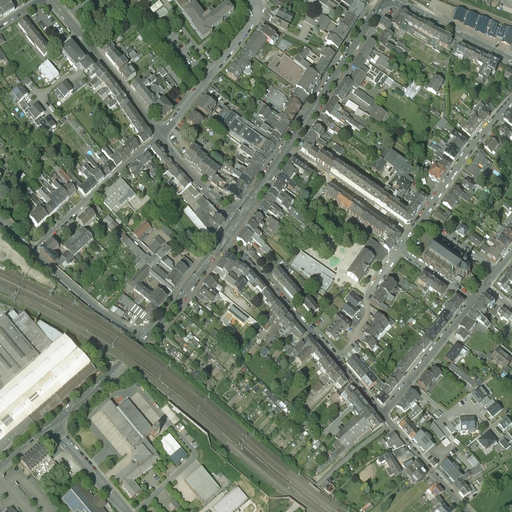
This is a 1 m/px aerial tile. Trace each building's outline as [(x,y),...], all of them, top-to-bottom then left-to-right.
[(123,0),(131,10),(137,11),(137,9),(141,6),(137,1),(138,0),(123,0)] [(144,0),(148,3),(152,0),(173,0),(183,12),(182,12),(191,24),(191,25),(203,40),(212,33),(210,31),(222,22),(222,21),(234,12),(227,3),(214,13),(211,10),(204,16),(194,3),(192,5),(187,0),(144,0)] [(284,3),(279,0),(275,0),(273,3),(281,8),(284,3)] [(364,9),(351,0),(348,4),(353,7),(348,14),(357,20),(364,9)] [(350,0),(351,0),(364,9),(368,0),(350,0)] [(7,1),(0,5),(0,11),(3,16),(14,10),(7,1)] [(144,12),(148,17),(162,6),(158,1),(144,12)] [(338,7),(329,1),(325,6),(335,12),(335,11),(336,11),(338,7)] [(163,7),(156,12),(161,18),(167,13),(163,7)] [(338,8),(338,7),(336,11),(335,11),(345,18),(344,18),(345,19),(343,22),(340,21),(337,25),(340,27),(349,32),(357,20),(348,14),(338,8)] [(286,11),(279,8),(278,10),(276,9),(276,10),(274,11),(273,13),(273,15),(273,16),(274,17),(278,10),(285,14),(286,11)] [(498,24),(458,8),(454,19),(462,22),(463,19),(466,20),(465,25),(473,28),(475,24),(478,25),(476,30),(484,33),(486,28),(489,29),(487,36),(495,39),(496,37),(503,39),(501,43),(509,46),(511,39),(511,29),(503,26),(501,29),(496,27),(498,24)] [(293,19),(286,15),(285,14),(278,10),(274,17),(290,25),(293,19)] [(411,17),(400,10),(397,15),(405,20),(404,21),(408,24),(411,17)] [(390,24),(392,26),(398,29),(398,28),(404,32),(405,32),(410,35),(413,31),(414,28),(413,27),(408,24),(404,21),(405,20),(397,15),(390,24)] [(325,18),(322,16),(318,22),(326,27),(326,28),(330,21),(325,18)] [(290,25),(274,17),(271,24),(286,31),(290,25)] [(417,20),(411,17),(408,24),(413,27),(417,20)] [(35,30),(25,18),(18,24),(27,36),(35,30)] [(317,24),(308,18),(305,23),(315,28),(317,25),(317,24)] [(390,24),(383,19),(380,23),(389,29),(391,26),(392,27),(392,26),(390,24)] [(422,23),(417,20),(413,27),(414,28),(418,31),(422,23)] [(326,27),(318,22),(317,24),(317,25),(315,28),(323,33),(326,28),(326,27)] [(389,29),(380,23),(378,26),(385,31),(387,32),(389,29)] [(437,32),(422,23),(418,31),(433,40),(437,32)] [(273,46),(278,39),(262,27),(257,34),(267,41),(273,46)] [(349,32),(340,27),(336,32),(334,31),(330,37),(342,45),(349,32)] [(418,31),(414,28),(413,31),(428,41),(426,44),(427,45),(429,47),(433,40),(418,31)] [(27,36),(26,37),(34,45),(35,45),(42,39),(35,30),(27,36)] [(405,33),(399,30),(397,33),(400,35),(399,36),(402,38),(405,33)] [(385,31),(380,37),(388,42),(390,39),(392,35),(387,32),(385,31)] [(433,40),(429,47),(432,49),(435,44),(436,45),(437,46),(443,35),(437,32),(433,40)] [(255,38),(251,43),(250,42),(245,50),(244,51),(245,52),(253,59),(254,59),(255,57),(267,41),(257,34),(254,37),(255,38)] [(437,46),(435,50),(438,52),(441,47),(439,46),(439,45),(447,49),(448,49),(451,43),(449,42),(451,39),(443,35),(437,46)] [(330,37),(328,36),(327,36),(325,39),(325,40),(328,41),(327,42),(326,44),(327,45),(338,51),(342,45),(330,37)] [(396,49),(386,44),(388,42),(380,37),(376,44),(390,51),(393,53),(398,56),(401,52),(396,49)] [(42,39),(35,45),(44,56),(51,51),(42,39)] [(70,40),(61,47),(58,49),(60,52),(61,53),(62,52),(67,59),(69,62),(80,52),(70,40)] [(451,43),(448,49),(447,49),(451,51),(455,41),(453,40),(451,43)] [(375,45),(369,41),(364,48),(370,53),(372,50),(375,45)] [(398,43),(395,41),(394,42),(397,44),(397,46),(402,49),(403,50),(407,53),(409,50),(404,46),(398,43)] [(458,43),(452,54),(454,55),(458,47),(459,47),(460,44),(458,43)] [(460,44),(459,47),(458,47),(454,55),(456,56),(457,55),(459,56),(458,58),(462,60),(463,58),(468,48),(460,44)] [(110,45),(102,51),(105,55),(113,49),(110,45)] [(338,51),(327,45),(325,48),(329,50),(328,51),(327,52),(328,53),(334,57),(338,51)] [(310,51),(305,47),(300,52),(298,54),(297,54),(296,55),(297,55),(297,56),(303,60),(310,51)] [(370,53),(364,48),(358,57),(366,62),(368,64),(370,61),(372,62),(374,59),(371,57),(373,54),(370,53)] [(476,51),(468,48),(463,58),(470,62),(471,60),(476,51)] [(113,49),(105,55),(109,60),(117,54),(115,51),(113,49)] [(131,50),(123,56),(123,57),(124,59),(132,52),(131,50)] [(389,60),(381,54),(379,55),(373,50),(372,50),(370,53),(373,54),(373,55),(379,59),(381,60),(386,64),(389,60)] [(483,55),(476,51),(471,60),(476,63),(476,62),(479,63),(483,55)] [(60,52),(52,59),(57,65),(63,60),(66,64),(69,62),(67,59),(62,52),(61,53),(60,52)] [(80,52),(69,62),(70,64),(71,63),(74,66),(73,67),(74,68),(77,71),(81,67),(89,61),(87,59),(86,60),(80,52)] [(124,59),(114,66),(121,74),(129,68),(125,62),(131,58),(136,55),(133,52),(132,52),(124,59)] [(253,59),(245,52),(243,54),(242,53),(240,56),(241,57),(239,58),(237,60),(233,65),(234,65),(232,68),(231,70),(231,69),(228,72),(229,73),(227,75),(236,82),(240,76),(239,75),(242,71),(247,75),(250,75),(252,72),(249,70),(251,68),(247,65),(247,66),(246,65),(248,63),(249,64),(253,59)] [(327,54),(324,52),(319,59),(321,60),(322,61),(329,66),(334,57),(328,53),(327,54)] [(410,59),(401,54),(401,53),(402,52),(401,52),(398,56),(408,62),(410,59)] [(293,61),(282,53),(279,57),(277,55),(268,69),(296,90),(297,87),(307,72),(293,61)] [(118,56),(117,54),(109,60),(114,66),(124,59),(123,57),(122,57),(120,54),(118,56)] [(492,60),(483,55),(479,63),(478,64),(483,67),(477,79),(481,82),(483,78),(492,60)] [(311,68),(302,61),(301,61),(296,57),(293,61),(307,72),(311,68)] [(366,62),(358,57),(354,63),(360,67),(364,65),(366,62)] [(381,60),(379,59),(375,63),(378,65),(379,64),(390,71),(392,67),(386,64),(381,60)] [(69,62),(66,64),(63,60),(57,65),(65,75),(74,68),(73,67),(74,66),(71,63),(70,64),(69,62)] [(492,60),(483,78),(486,79),(488,80),(491,73),(489,72),(490,70),(495,72),(499,63),(492,60)] [(47,61),(39,68),(42,73),(51,66),(47,61)] [(91,64),(89,61),(81,67),(83,70),(86,73),(87,74),(88,72),(93,78),(95,76),(102,70),(98,65),(94,69),(93,67),(91,64)] [(329,66),(322,61),(315,72),(313,76),(319,81),(322,77),(329,66)] [(368,64),(366,62),(364,65),(367,68),(370,70),(372,67),(368,64)] [(365,71),(360,67),(354,63),(352,68),(356,71),(362,75),(365,71)] [(438,68),(432,64),(429,68),(436,72),(438,68)] [(51,66),(42,73),(46,77),(55,70),(51,66)] [(157,74),(150,66),(148,68),(152,73),(155,76),(157,74)] [(136,76),(129,68),(121,74),(127,82),(136,76)] [(163,68),(159,72),(162,77),(167,73),(163,68)] [(55,70),(46,77),(50,82),(54,79),(59,74),(55,70)] [(103,70),(96,76),(98,79),(97,80),(96,80),(95,80),(90,84),(92,87),(100,81),(107,75),(103,70)] [(362,75),(356,71),(348,83),(355,88),(357,89),(365,78),(365,77),(362,75)] [(297,87),(296,90),(308,98),(310,95),(319,81),(313,76),(307,72),(297,87)] [(152,73),(147,77),(146,76),(144,77),(145,78),(143,80),(141,82),(142,83),(141,84),(138,81),(131,87),(135,92),(145,84),(153,77),(155,76),(152,73)] [(370,75),(368,73),(365,77),(365,78),(370,81),(371,80),(373,77),(370,75)] [(378,80),(376,78),(373,83),(381,88),(383,84),(387,78),(382,74),(378,80)] [(107,75),(100,81),(100,82),(102,84),(102,83),(105,86),(111,81),(107,75)] [(178,86),(168,75),(164,78),(173,90),(178,86)] [(153,77),(145,84),(148,86),(148,87),(156,80),(153,77)] [(443,83),(434,78),(432,82),(440,87),(443,83)] [(82,79),(78,83),(82,88),(86,84),(82,79)] [(348,83),(344,80),(340,87),(348,93),(352,86),(348,83)] [(432,82),(429,80),(426,84),(427,84),(438,91),(440,87),(432,82)] [(92,87),(95,90),(100,85),(100,83),(100,82),(100,81),(92,87)] [(111,81),(105,86),(104,87),(105,88),(106,87),(107,89),(99,96),(101,98),(116,86),(111,81)] [(60,86),(57,89),(61,94),(69,87),(65,82),(60,86)] [(155,86),(154,86),(149,91),(149,94),(149,95),(144,89),(144,88),(145,88),(148,86),(145,84),(135,92),(146,107),(157,97),(160,95),(164,91),(160,86),(158,87),(157,87),(156,86),(155,86)] [(438,91),(427,84),(425,89),(436,96),(438,91)] [(20,86),(11,93),(15,98),(25,89),(22,87),(20,86)] [(116,86),(101,98),(102,100),(110,93),(111,95),(118,89),(116,86)] [(69,87),(61,94),(64,98),(73,91),(69,87)] [(348,93),(340,87),(332,98),(338,102),(341,104),(348,93)] [(357,89),(355,88),(351,92),(354,93),(353,94),(369,106),(373,101),(362,93),(362,92),(357,89)] [(25,89),(15,98),(18,102),(28,95),(26,93),(27,92),(25,89)] [(118,89),(111,95),(116,101),(123,96),(118,89)] [(308,99),(294,89),(290,94),(294,96),(291,101),(296,105),(301,108),(308,99)] [(112,103),(107,106),(110,109),(116,105),(116,104),(117,103),(119,107),(120,107),(127,102),(123,96),(112,103)] [(157,97),(146,107),(149,110),(152,108),(153,109),(159,103),(157,101),(159,100),(159,99),(157,97)] [(216,105),(205,97),(197,108),(208,115),(216,105)] [(338,102),(332,98),(328,105),(334,109),(337,105),(338,104),(338,102)] [(159,103),(153,109),(156,112),(158,111),(159,112),(157,114),(162,119),(172,110),(163,100),(159,103)] [(290,125),(258,101),(256,103),(264,110),(264,109),(271,114),(264,123),(261,120),(259,119),(257,121),(273,133),(281,123),(288,128),(290,125)] [(291,101),(290,101),(287,106),(286,105),(285,107),(284,106),(283,109),(285,110),(280,117),(290,125),(298,113),(301,108),(296,105),(291,101)] [(358,107),(348,101),(345,106),(348,108),(355,113),(357,109),(358,107)] [(373,101),(369,106),(374,109),(376,107),(378,104),(373,101)] [(127,102),(120,107),(132,124),(139,119),(127,102)] [(480,103),(472,112),(475,115),(484,122),(489,116),(487,114),(489,111),(487,109),(480,103)] [(31,109),(27,112),(31,116),(41,108),(39,105),(38,106),(37,104),(31,109)] [(345,111),(337,105),(334,109),(328,105),(326,108),(332,112),(338,116),(340,118),(344,113),(345,111)] [(374,109),(369,117),(378,123),(385,113),(376,107),(374,109)] [(41,108),(31,116),(35,121),(39,117),(44,113),(43,111),(41,108)] [(242,118),(246,114),(239,108),(236,113),(242,118)] [(332,112),(326,108),(321,116),(324,118),(325,116),(325,115),(329,118),(330,117),(332,112)] [(271,114),(264,109),(264,110),(259,117),(262,119),(261,120),(264,123),(271,114)] [(364,114),(357,109),(355,113),(354,115),(357,116),(360,118),(361,119),(364,114)] [(338,116),(332,112),(330,117),(338,123),(339,122),(341,119),(340,118),(338,116)] [(199,117),(193,113),(187,121),(197,128),(201,122),(203,120),(199,117)] [(231,113),(222,126),(228,130),(235,120),(237,117),(231,113)] [(348,116),(344,113),(340,118),(341,119),(342,119),(345,122),(356,129),(359,126),(351,121),(347,118),(348,116)] [(475,115),(462,130),(470,137),(484,122),(475,115)] [(324,118),(321,116),(318,121),(320,123),(321,123),(324,125),(327,120),(324,118)] [(262,140),(238,123),(240,120),(237,117),(235,120),(228,130),(222,126),(220,129),(227,134),(230,131),(255,150),(262,140)] [(257,121),(251,117),(250,118),(252,120),(251,120),(255,123),(254,125),(255,125),(253,127),(263,134),(269,138),(270,138),(273,133),(257,121)] [(48,118),(39,125),(42,130),(52,121),(50,119),(49,119),(48,118)] [(443,118),(435,127),(441,131),(448,123),(443,118)] [(75,129),(80,125),(75,119),(70,123),(75,129)] [(132,124),(132,125),(140,136),(147,129),(139,119),(132,124)] [(270,138),(269,138),(268,140),(264,137),(262,136),(263,134),(253,127),(242,119),(240,120),(238,123),(262,140),(274,149),(277,144),(270,138)] [(52,121),(42,130),(46,134),(55,126),(54,125),(55,124),(52,121)] [(281,123),(273,133),(281,139),(288,128),(281,123)] [(365,129),(359,125),(359,126),(356,129),(362,133),(365,129)] [(340,130),(334,126),(331,130),(331,131),(337,135),(340,130)] [(324,134),(314,127),(309,134),(323,144),(328,137),(323,134),(324,134)] [(507,130),(503,127),(498,132),(508,141),(511,137),(510,137),(511,134),(507,130)] [(140,136),(138,137),(143,144),(150,138),(151,135),(147,129),(140,136)] [(255,150),(230,131),(227,134),(226,136),(242,147),(252,155),(253,152),(259,156),(260,153),(255,150)] [(281,139),(273,133),(270,138),(277,144),(281,139)] [(467,142),(456,135),(452,133),(450,137),(453,139),(464,146),(467,142)] [(323,144),(309,134),(304,141),(313,147),(315,143),(323,149),(326,145),(323,144)] [(114,136),(108,141),(111,145),(118,140),(114,136)] [(502,140),(497,136),(493,141),(500,146),(502,144),(500,142),(502,140)] [(134,141),(132,139),(127,144),(126,143),(123,146),(125,148),(130,155),(133,153),(133,152),(139,147),(134,141)] [(464,146),(453,139),(451,143),(449,146),(459,152),(464,146)] [(492,139),(484,148),(491,154),(495,149),(497,150),(500,146),(493,141),(492,139)] [(274,149),(262,140),(255,150),(260,153),(267,158),(274,149)] [(313,147),(304,141),(299,149),(315,161),(320,153),(321,152),(313,147)] [(345,151),(336,144),(332,149),(342,156),(345,151)] [(440,150),(433,145),(431,148),(436,152),(438,153),(440,150)] [(155,146),(150,150),(161,162),(162,160),(164,162),(168,159),(157,146),(155,146)] [(213,165),(206,160),(206,158),(199,153),(200,151),(193,146),(183,158),(190,163),(191,163),(192,164),(191,166),(197,171),(196,172),(203,176),(205,177),(204,178),(211,183),(215,177),(220,170),(213,165)] [(449,146),(444,154),(453,161),(457,155),(458,155),(458,154),(459,154),(459,153),(459,152),(449,146)] [(252,155),(242,147),(240,150),(253,160),(252,161),(250,164),(259,170),(264,164),(252,155)] [(116,155),(112,158),(106,150),(106,151),(104,148),(101,151),(116,169),(122,163),(116,156),(116,155)] [(125,148),(116,156),(122,163),(130,155),(125,148)] [(407,164),(390,151),(389,152),(384,149),(378,157),(379,158),(372,169),(379,174),(383,167),(390,172),(391,171),(393,172),(395,169),(400,173),(405,166),(406,165),(407,164)] [(260,153),(259,156),(253,152),(252,155),(264,164),(264,163),(267,158),(260,153)] [(336,164),(320,153),(315,161),(331,171),(336,164)] [(485,158),(479,153),(476,158),(467,170),(477,177),(482,181),(493,165),(490,163),(484,159),(485,158)] [(156,170),(151,164),(150,165),(149,164),(152,162),(145,155),(141,159),(153,173),(155,171),(156,170)] [(247,162),(239,156),(236,159),(249,168),(246,172),(254,177),(259,170),(250,164),(247,162)] [(110,163),(108,164),(106,162),(105,163),(101,158),(99,159),(101,162),(104,165),(105,167),(110,173),(115,169),(110,163)] [(153,173),(141,159),(136,164),(142,171),(145,168),(146,169),(145,170),(153,178),(156,175),(154,174),(153,173)] [(168,159),(164,162),(166,165),(160,170),(164,175),(168,172),(175,166),(168,159)] [(441,159),(439,163),(436,160),(433,165),(434,165),(445,173),(450,165),(441,159)] [(293,161),(290,162),(286,168),(296,175),(297,174),(298,172),(304,176),(302,179),(303,179),(307,182),(312,175),(293,161)] [(136,164),(128,170),(133,175),(132,176),(135,180),(138,177),(139,178),(142,175),(141,174),(143,172),(142,171),(136,164)] [(336,164),(331,171),(340,178),(346,170),(336,164)] [(97,172),(93,175),(92,174),(85,165),(82,168),(98,185),(103,180),(97,172)] [(242,177),(225,165),(223,168),(223,169),(238,179),(237,180),(239,181),(238,182),(238,183),(247,189),(251,183),(242,177)] [(406,165),(405,166),(400,173),(406,178),(413,170),(406,165)] [(445,173),(434,165),(427,175),(431,177),(430,178),(431,179),(432,180),(433,181),(435,181),(436,182),(437,180),(439,181),(445,173)] [(175,166),(168,172),(173,177),(174,177),(180,172),(175,166)] [(246,172),(238,166),(236,170),(243,174),(243,173),(244,174),(242,177),(251,183),(254,177),(246,172)] [(82,168),(82,167),(80,169),(81,170),(80,171),(87,179),(88,179),(89,180),(86,183),(92,190),(98,185),(82,168)] [(105,167),(100,172),(96,167),(94,168),(97,172),(103,180),(110,173),(105,167)] [(296,175),(286,168),(280,177),(289,183),(293,177),(297,180),(299,177),(296,175)] [(66,176),(61,169),(58,172),(68,183),(70,180),(66,176)] [(351,173),(346,170),(340,178),(353,187),(358,179),(354,175),(351,173)] [(86,183),(82,187),(80,184),(80,183),(70,172),(66,176),(70,180),(85,197),(92,190),(86,183)] [(180,172),(174,177),(176,180),(182,175),(180,172)] [(400,173),(399,173),(397,176),(400,180),(410,187),(411,185),(409,184),(411,181),(406,178),(400,173)] [(182,175),(176,180),(180,184),(186,179),(182,175)] [(219,179),(215,177),(211,183),(215,186),(219,179)] [(230,178),(228,177),(224,183),(234,189),(238,183),(237,182),(230,178)] [(289,183),(280,177),(276,183),(285,189),(287,187),(298,195),(301,191),(297,188),(289,183)] [(121,179),(100,199),(111,211),(116,206),(118,208),(121,206),(126,201),(128,199),(130,200),(135,195),(132,192),(121,179)] [(178,186),(175,188),(176,189),(177,189),(182,186),(182,187),(188,181),(186,179),(180,184),(178,186)] [(301,182),(297,188),(301,191),(307,182),(303,179),(301,182)] [(363,182),(358,179),(353,187),(365,196),(371,187),(366,184),(367,183),(364,182),(363,182)] [(473,183),(466,179),(462,185),(469,190),(472,192),(474,188),(476,185),(473,182),(473,183)] [(410,187),(400,180),(395,187),(399,190),(397,192),(400,194),(401,191),(405,193),(405,194),(410,187)] [(480,183),(475,180),(473,182),(476,185),(481,188),(483,185),(480,183)] [(188,181),(182,187),(183,188),(177,194),(177,195),(178,196),(187,188),(191,185),(188,181)] [(55,183),(54,182),(52,185),(57,190),(57,189),(59,191),(57,192),(65,202),(69,199),(61,190),(55,183)] [(224,183),(223,182),(219,188),(237,201),(239,200),(242,195),(224,183)] [(247,189),(238,183),(234,189),(242,195),(247,189)] [(293,202),(284,195),(282,195),(280,194),(282,192),(283,193),(286,189),(285,189),(276,183),(271,190),(283,200),(285,201),(291,206),(293,202)] [(54,191),(48,185),(46,187),(47,189),(51,193),(61,205),(65,202),(57,192),(55,194),(53,192),(54,191)] [(68,187),(66,185),(61,190),(69,199),(76,192),(70,185),(68,187)] [(200,195),(191,185),(187,188),(193,195),(192,196),(195,199),(200,195)] [(341,195),(329,186),(323,195),(328,198),(328,199),(330,200),(331,200),(336,203),(341,195)] [(51,193),(49,194),(46,190),(47,189),(46,187),(42,191),(57,208),(61,205),(51,193)] [(382,194),(371,187),(365,196),(376,203),(382,194)] [(382,194),(376,203),(382,207),(388,198),(385,196),(390,189),(387,187),(382,194)] [(465,195),(454,187),(448,196),(455,201),(459,196),(468,202),(470,198),(465,195)] [(42,191),(41,190),(37,193),(41,198),(42,196),(49,204),(47,206),(52,213),(57,208),(42,191)] [(271,190),(267,196),(274,201),(276,199),(281,203),(283,200),(271,190)] [(399,195),(394,202),(398,205),(402,199),(401,199),(405,193),(401,191),(400,194),(399,195)] [(47,206),(44,208),(31,193),(28,196),(35,204),(37,206),(40,209),(47,217),(52,213),(47,206)] [(388,198),(382,207),(388,211),(394,202),(399,195),(395,193),(390,200),(388,198)] [(426,200),(417,194),(413,199),(414,200),(422,206),(426,200)] [(188,207),(178,196),(177,195),(174,199),(184,210),(188,207)] [(354,204),(341,195),(336,203),(340,207),(343,209),(348,212),(354,204)] [(274,201),(267,196),(263,202),(278,215),(281,212),(272,205),(275,201),(274,201)] [(455,201),(448,196),(443,203),(451,209),(454,205),(453,205),(456,201),(455,201)] [(202,197),(196,203),(199,206),(205,200),(202,197)] [(205,200),(199,206),(200,208),(194,214),(188,207),(184,210),(183,211),(210,242),(224,222),(208,204),(205,200)] [(422,206),(414,200),(412,202),(411,201),(409,205),(410,206),(406,211),(414,216),(422,206)] [(291,206),(285,201),(282,204),(280,206),(302,224),(313,208),(307,204),(300,214),(295,210),(291,206)] [(278,215),(263,202),(259,208),(266,214),(268,211),(276,218),(278,215)] [(406,211),(406,212),(397,206),(398,205),(394,202),(388,211),(407,225),(409,224),(414,216),(406,211)] [(95,204),(89,210),(95,217),(102,211),(95,204)] [(363,210),(354,204),(348,212),(357,218),(363,210)] [(40,209),(37,211),(32,205),(25,212),(38,226),(47,217),(40,209)] [(89,210),(78,220),(84,227),(96,217),(95,217),(89,210)] [(375,219),(363,210),(357,218),(362,222),(365,224),(370,227),(375,219)] [(446,212),(444,215),(441,213),(438,211),(437,211),(433,217),(444,224),(451,215),(446,212)] [(263,219),(255,213),(250,222),(257,228),(258,226),(260,227),(260,226),(262,227),(264,225),(260,223),(263,219)] [(125,234),(108,216),(102,222),(120,240),(124,235),(125,234)] [(270,219),(267,223),(270,226),(265,232),(270,235),(278,226),(270,219)] [(388,228),(375,219),(370,227),(375,231),(374,231),(377,233),(378,233),(382,236),(383,235),(388,228)] [(511,222),(509,219),(508,219),(502,227),(511,234),(511,222)] [(145,222),(133,234),(138,239),(145,232),(147,234),(152,229),(149,226),(149,225),(147,223),(147,224),(145,222)] [(265,239),(256,230),(257,228),(250,222),(246,227),(254,234),(255,235),(263,242),(265,239)] [(173,233),(164,225),(160,229),(169,237),(173,233)] [(461,226),(456,233),(463,238),(468,231),(461,226)] [(246,227),(237,239),(246,246),(248,243),(249,244),(252,240),(250,239),(252,238),(254,234),(246,227)] [(511,240),(511,234),(502,227),(497,234),(509,244),(511,240)] [(399,235),(388,228),(383,235),(384,236),(382,238),(388,242),(386,246),(382,244),(380,247),(388,252),(389,253),(400,237),(399,235)] [(93,238),(83,229),(78,234),(87,243),(93,238)] [(145,232),(138,239),(141,242),(148,235),(147,234),(145,232)] [(482,241),(470,233),(466,239),(469,241),(468,242),(477,248),(482,241)] [(78,234),(74,238),(82,248),(87,243),(78,234)] [(255,235),(254,234),(252,238),(261,247),(260,249),(267,254),(271,250),(264,244),(263,242),(255,235)] [(494,241),(497,243),(505,250),(509,244),(497,234),(493,240),(494,241)] [(142,253),(124,235),(120,240),(119,240),(137,257),(142,253)] [(157,236),(151,242),(153,243),(149,247),(154,252),(159,247),(161,246),(164,243),(157,236)] [(82,248),(74,238),(69,242),(78,252),(82,248)] [(59,246),(52,239),(44,246),(51,253),(52,253),(59,246)] [(454,280),(460,284),(464,279),(464,277),(466,277),(468,279),(470,279),(472,276),(471,274),(469,273),(469,271),(470,270),(474,264),(468,260),(467,262),(465,260),(464,258),(465,258),(465,257),(464,257),(462,256),(462,255),(461,254),(461,255),(458,256),(454,253),(455,251),(454,251),(449,247),(448,247),(447,248),(443,245),(443,243),(442,244),(437,241),(438,240),(437,239),(436,240),(435,240),(434,240),(435,241),(433,244),(432,243),(431,244),(432,245),(431,246),(428,250),(427,252),(426,252),(427,253),(425,256),(423,255),(423,256),(424,257),(423,259),(424,259),(425,258),(430,261),(429,263),(430,263),(431,262),(435,265),(434,266),(435,267),(440,270),(441,271),(442,270),(446,273),(447,275),(446,276),(446,277),(447,276),(450,278),(449,279),(450,279),(451,278),(453,277),(455,279),(454,280)] [(377,244),(370,240),(362,252),(374,260),(380,264),(388,252),(380,247),(377,244)] [(497,243),(494,241),(492,243),(496,246),(494,249),(501,255),(505,250),(497,243)] [(69,242),(64,247),(68,251),(73,256),(78,252),(69,242)] [(51,253),(44,246),(40,250),(50,260),(54,255),(53,255),(52,253),(51,253)] [(154,252),(153,253),(155,256),(156,257),(156,256),(162,250),(159,247),(154,252)] [(184,258),(175,270),(174,267),(173,266),(174,264),(164,257),(171,251),(166,247),(162,250),(156,256),(161,261),(173,271),(182,279),(192,265),(184,258)] [(494,249),(493,248),(489,253),(488,255),(496,261),(501,255),(494,249)] [(73,256),(68,251),(62,256),(65,259),(67,262),(68,260),(73,256)] [(335,276),(301,252),(292,265),(300,271),(302,268),(305,270),(303,273),(316,282),(314,285),(325,293),(333,282),(332,281),(335,276)] [(374,260),(362,252),(356,260),(351,266),(352,267),(346,275),(358,283),(364,275),(369,269),(368,269),(374,260)] [(147,255),(144,253),(142,253),(137,257),(152,270),(154,268),(161,261),(156,256),(156,257),(155,256),(152,258),(148,254),(147,255)] [(247,269),(226,253),(222,259),(233,268),(235,267),(241,272),(243,274),(247,269)] [(58,257),(55,254),(53,255),(54,255),(50,260),(54,264),(58,260),(57,258),(58,257)] [(139,273),(127,285),(134,290),(138,285),(149,273),(152,270),(137,257),(133,261),(136,265),(134,268),(139,273)] [(65,259),(61,263),(58,266),(60,268),(67,262),(65,259)] [(233,268),(222,259),(213,272),(224,280),(233,288),(236,284),(236,283),(227,276),(231,272),(233,268)] [(67,262),(60,268),(62,270),(64,268),(64,267),(68,264),(67,262)] [(173,271),(167,279),(154,268),(152,270),(174,289),(182,279),(173,271)] [(511,270),(510,269),(503,277),(511,283),(511,284),(511,270)] [(174,289),(152,270),(149,273),(166,288),(172,292),(174,289)] [(290,283),(279,270),(272,276),(283,289),(290,283)] [(234,274),(231,272),(227,276),(236,283),(238,281),(234,278),(235,276),(233,275),(234,274)] [(75,279),(68,273),(66,274),(73,281),(75,279)] [(258,281),(251,273),(246,278),(250,283),(247,285),(250,288),(258,281)] [(166,288),(150,274),(149,275),(165,289),(166,288)] [(422,274),(417,281),(426,288),(431,280),(422,274)] [(511,283),(503,277),(498,284),(502,287),(501,288),(505,292),(507,290),(510,286),(509,285),(511,283)] [(212,281),(208,278),(203,285),(204,287),(212,293),(216,288),(218,286),(214,282),(212,281)] [(236,283),(236,284),(233,288),(234,289),(239,294),(247,284),(241,278),(236,283)] [(386,280),(371,302),(385,312),(387,308),(382,304),(386,299),(387,300),(387,301),(391,304),(394,300),(389,297),(390,295),(392,296),(394,292),(396,293),(399,289),(386,280)] [(426,288),(422,293),(425,295),(429,290),(431,292),(437,284),(433,281),(431,280),(426,288)] [(266,290),(258,281),(250,288),(253,291),(257,288),(260,292),(262,294),(266,289),(266,290)] [(311,287),(306,282),(301,287),(307,292),(311,287)] [(406,282),(401,290),(405,293),(409,288),(411,285),(406,282)] [(301,295),(290,283),(283,289),(294,301),(301,295)] [(437,284),(431,292),(440,298),(446,290),(437,284)] [(134,290),(127,285),(124,288),(131,294),(134,290)] [(150,295),(138,285),(134,290),(140,295),(144,298),(151,303),(158,310),(166,299),(156,291),(154,293),(152,292),(150,295)] [(212,293),(204,287),(199,293),(198,293),(197,294),(196,294),(196,295),(196,296),(196,297),(202,302),(205,299),(211,304),(214,300),(216,301),(218,298),(216,296),(212,293)] [(262,294),(258,296),(262,300),(263,299),(264,298),(267,300),(272,296),(266,289),(262,294)] [(359,295),(352,289),(349,293),(351,295),(356,299),(359,295)] [(511,294),(511,293),(507,290),(505,292),(503,294),(508,299),(511,294)] [(133,303),(123,295),(119,300),(140,317),(144,312),(137,306),(133,303)] [(140,295),(133,303),(137,306),(139,305),(144,298),(140,295)] [(356,299),(351,295),(345,302),(348,304),(355,310),(355,309),(360,303),(356,299)] [(260,325),(224,296),(221,300),(231,308),(247,321),(258,329),(260,325)] [(267,300),(264,303),(267,306),(270,303),(275,299),(272,296),(267,300)] [(456,297),(454,296),(450,301),(451,301),(449,303),(457,310),(463,302),(456,297)] [(495,303),(486,296),(484,296),(478,303),(487,310),(488,311),(490,310),(488,309),(490,307),(494,310),(497,306),(494,304),(495,303)] [(319,311),(308,298),(301,303),(312,317),(319,311)] [(329,304),(322,298),(320,300),(321,301),(320,302),(326,307),(329,304)] [(151,303),(146,310),(143,308),(139,305),(137,306),(144,312),(151,318),(158,310),(151,303)] [(273,307),(270,309),(271,310),(272,312),(271,313),(264,323),(267,325),(275,315),(281,308),(277,303),(273,307)] [(457,310),(449,303),(444,310),(444,311),(452,317),(457,310)] [(487,310),(478,303),(472,311),(481,318),(487,310)] [(355,310),(348,304),(343,311),(347,315),(352,319),(358,312),(355,309),(355,310)] [(124,313),(112,306),(108,310),(121,318),(124,313)] [(231,308),(222,320),(226,322),(228,324),(233,317),(243,325),(247,321),(231,308)] [(275,315),(267,325),(270,327),(276,319),(277,318),(281,322),(287,315),(287,314),(281,308),(275,315)] [(511,316),(502,309),(498,313),(498,315),(501,317),(501,318),(501,319),(501,320),(502,320),(503,320),(504,319),(507,322),(509,319),(511,321),(511,316)] [(452,317),(444,311),(442,313),(443,314),(438,319),(438,320),(445,325),(452,317)] [(472,311),(465,319),(473,326),(477,321),(484,327),(487,323),(481,318),(472,311)] [(140,317),(139,317),(143,320),(144,318),(148,322),(151,318),(144,312),(140,317)] [(36,327),(24,314),(18,319),(14,314),(13,314),(12,314),(11,314),(0,323),(0,454),(24,433),(97,372),(65,337),(56,333),(41,323),(36,327)] [(385,321),(377,314),(372,319),(374,322),(383,329),(388,324),(385,321)] [(281,322),(279,324),(283,327),(283,328),(281,330),(284,333),(294,322),(287,315),(281,322)] [(339,316),(333,322),(334,323),(326,333),(329,336),(328,337),(331,339),(331,338),(334,341),(338,337),(340,335),(343,331),(344,332),(350,325),(339,316)] [(395,323),(388,318),(385,321),(388,324),(391,327),(395,323)] [(465,319),(458,328),(460,330),(455,337),(463,342),(468,336),(467,335),(474,326),(473,326),(465,319)] [(445,325),(438,320),(437,322),(436,321),(433,325),(440,331),(445,325)] [(228,324),(226,322),(224,325),(232,331),(234,329),(228,324)] [(284,333),(283,334),(285,336),(286,334),(286,333),(287,332),(288,333),(291,330),(292,331),(297,325),(294,322),(284,333)] [(383,329),(374,322),(369,328),(378,336),(383,330),(383,329)] [(292,331),(290,333),(299,341),(305,334),(297,325),(292,331)] [(440,331),(433,325),(429,329),(430,330),(428,332),(435,338),(440,331)] [(378,336),(369,328),(364,334),(368,337),(372,341),(378,336)] [(428,332),(427,332),(424,336),(423,335),(424,334),(421,331),(419,334),(424,338),(431,343),(435,338),(428,332)] [(307,336),(302,342),(306,346),(311,341),(307,336)] [(372,341),(368,337),(363,343),(371,351),(376,345),(372,341)] [(416,345),(396,371),(397,372),(390,381),(397,386),(404,377),(403,376),(423,351),(424,352),(431,343),(424,338),(417,346),(416,345)] [(306,346),(304,348),(306,350),(296,360),(298,363),(316,345),(311,341),(306,346)] [(301,343),(294,350),(296,352),(297,353),(303,347),(304,347),(305,346),(301,343)] [(456,344),(445,358),(452,363),(457,357),(459,355),(458,355),(460,353),(462,350),(460,348),(456,344)] [(316,345),(298,363),(301,366),(311,355),(312,357),(314,356),(320,350),(316,345)] [(290,346),(288,348),(285,346),(284,348),(286,350),(290,354),(291,353),(294,350),(290,346)] [(493,355),(492,357),(498,362),(497,363),(498,363),(505,354),(498,348),(493,355)] [(353,349),(344,357),(348,361),(357,354),(353,349)] [(320,350),(314,356),(319,362),(325,356),(320,350)] [(487,356),(482,352),(478,357),(483,361),(486,357),(487,356)] [(511,359),(505,354),(498,363),(498,364),(499,363),(504,366),(506,368),(507,366),(511,359)] [(319,362),(318,364),(322,368),(320,370),(324,374),(325,373),(334,365),(326,356),(325,356),(319,362)] [(354,356),(346,363),(350,367),(358,361),(354,356)] [(358,361),(350,367),(354,372),(362,365),(358,361)] [(476,382),(452,363),(448,368),(472,386),(476,382)] [(334,365),(325,373),(325,374),(335,385),(337,383),(343,377),(334,365)] [(362,365),(354,372),(357,376),(365,369),(362,365)] [(365,369),(357,376),(361,380),(369,373),(365,369)] [(429,375),(426,373),(418,384),(422,387),(426,390),(430,385),(429,384),(433,379),(436,381),(441,375),(438,373),(434,369),(429,375)] [(289,373),(284,378),(286,380),(286,379),(288,381),(288,382),(290,380),(294,377),(293,376),(289,373)] [(302,378),(296,373),(293,376),(294,377),(299,381),(302,378)] [(369,373),(361,380),(365,384),(373,377),(369,373)] [(343,377),(337,383),(341,388),(343,386),(348,382),(344,377),(343,377)] [(373,377),(365,384),(368,389),(376,382),(373,377)] [(390,381),(389,380),(384,386),(392,392),(397,386),(390,381)] [(318,381),(313,387),(299,403),(303,407),(317,391),(318,392),(324,386),(318,381)] [(247,391),(251,386),(248,383),(243,388),(247,391)] [(380,383),(377,385),(382,389),(383,390),(381,392),(388,397),(392,392),(384,386),(382,385),(380,383)] [(351,386),(341,396),(345,401),(346,400),(356,392),(351,386)] [(261,391),(269,398),(273,394),(265,387),(261,391)] [(483,390),(481,388),(473,395),(480,403),(487,397),(488,396),(486,393),(487,393),(484,390),(483,390)] [(409,390),(396,406),(403,411),(405,411),(413,404),(419,397),(409,390)] [(341,396),(337,392),(332,396),(336,400),(341,396)] [(356,392),(346,400),(350,404),(354,401),(360,397),(356,392)] [(383,404),(388,397),(381,392),(382,393),(377,399),(381,404),(383,404)] [(362,398),(360,397),(354,401),(350,404),(352,406),(353,408),(352,409),(358,416),(361,414),(369,407),(362,398)] [(487,397),(480,403),(484,407),(486,405),(491,401),(487,397)] [(153,431),(127,401),(116,410),(109,402),(100,410),(138,455),(136,457),(139,460),(137,462),(136,460),(114,479),(119,485),(123,482),(124,483),(121,485),(122,486),(122,487),(130,497),(131,497),(132,498),(141,490),(134,482),(134,480),(143,473),(143,474),(152,466),(152,465),(152,463),(151,462),(153,460),(154,462),(158,458),(155,454),(156,454),(154,452),(155,451),(150,445),(149,445),(147,443),(147,442),(144,439),(150,435),(153,438),(158,433),(157,432),(158,431),(156,428),(153,431)] [(279,401),(273,408),(277,412),(284,405),(279,401)] [(501,410),(495,402),(488,408),(489,409),(487,411),(493,418),(501,410)] [(414,412),(406,419),(409,422),(422,411),(417,405),(412,409),(414,412)] [(369,407),(361,414),(367,421),(375,415),(369,407)] [(499,417),(503,421),(507,418),(508,417),(506,416),(508,414),(506,411),(499,417)] [(361,414),(358,416),(355,418),(335,437),(338,440),(333,445),(337,449),(354,433),(355,434),(368,423),(367,421),(361,414)] [(383,424),(375,415),(367,421),(368,423),(371,426),(372,425),(376,429),(383,424)] [(474,417),(467,418),(468,430),(475,430),(475,422),(474,417)] [(467,418),(459,418),(459,420),(460,424),(460,431),(468,430),(467,418)] [(499,425),(504,431),(511,424),(507,418),(503,421),(499,425)] [(406,419),(403,421),(402,420),(398,424),(399,424),(399,425),(402,429),(409,422),(406,419)] [(455,420),(450,424),(454,428),(459,424),(455,420)] [(409,422),(402,429),(405,432),(415,423),(414,421),(410,424),(409,422)] [(433,422),(429,426),(440,440),(445,436),(433,422)] [(330,454),(320,465),(323,468),(357,438),(371,426),(368,423),(355,434),(354,433),(337,449),(331,454),(332,454),(331,455),(330,454)] [(415,423),(405,432),(408,436),(415,430),(414,428),(417,425),(415,423)] [(450,423),(446,427),(451,434),(456,430),(454,428),(450,424),(450,423)] [(415,430),(408,436),(412,439),(418,434),(422,431),(420,429),(417,432),(415,430)] [(424,454),(434,445),(422,431),(418,434),(412,439),(424,454)] [(394,433),(391,435),(388,437),(390,440),(386,443),(390,447),(395,444),(397,448),(401,447),(405,445),(394,433)] [(482,438),(478,442),(484,449),(485,448),(485,449),(487,450),(488,450),(497,443),(491,437),(488,433),(486,436),(485,435),(482,438)] [(169,434),(158,444),(169,458),(181,448),(169,434)] [(446,438),(442,442),(446,447),(450,443),(446,438)] [(504,439),(499,443),(506,450),(510,446),(508,444),(504,439)] [(39,444),(20,460),(32,474),(33,473),(32,471),(50,456),(39,444)] [(432,451),(434,456),(446,450),(444,445),(432,451)] [(403,448),(392,452),(394,456),(398,454),(399,456),(406,452),(403,448)] [(389,454),(382,456),(377,459),(380,464),(385,461),(387,463),(393,459),(389,454)] [(472,456),(467,460),(473,467),(478,463),(472,456)] [(393,459),(387,463),(389,468),(387,469),(390,475),(394,473),(395,477),(401,472),(400,470),(396,464),(397,463),(396,461),(394,462),(393,459)] [(413,463),(408,468),(405,470),(411,477),(416,472),(414,470),(416,468),(418,470),(421,467),(423,466),(418,460),(413,463)] [(461,475),(448,460),(445,462),(438,468),(451,484),(452,486),(463,476),(461,475)] [(411,461),(402,465),(404,467),(402,468),(403,468),(400,470),(401,472),(405,470),(408,468),(413,463),(411,461)] [(54,462),(35,478),(40,484),(51,474),(53,476),(60,470),(58,468),(59,467),(54,462)] [(480,466),(470,472),(472,475),(473,477),(483,471),(480,466)] [(201,467),(195,472),(184,482),(203,504),(220,490),(201,467)] [(416,472),(411,477),(417,483),(424,478),(425,476),(425,475),(427,474),(421,467),(416,472)] [(463,476),(452,486),(459,492),(467,487),(463,482),(472,475),(470,472),(467,473),(463,476)] [(327,480),(321,486),(329,494),(334,489),(329,483),(327,480)] [(435,482),(429,488),(432,492),(439,486),(435,482)] [(94,499),(80,483),(61,499),(71,511),(104,511),(101,508),(106,504),(98,495),(94,499)] [(471,484),(467,487),(470,493),(468,494),(470,497),(472,495),(476,492),(471,484)] [(439,486),(432,492),(436,498),(438,496),(442,492),(443,492),(439,486)] [(249,501),(237,487),(212,509),(214,511),(238,511),(249,501)] [(467,487),(459,492),(463,498),(468,494),(470,493),(467,487)] [(173,500),(169,503),(171,504),(168,507),(172,511),(175,509),(179,506),(173,500)]
